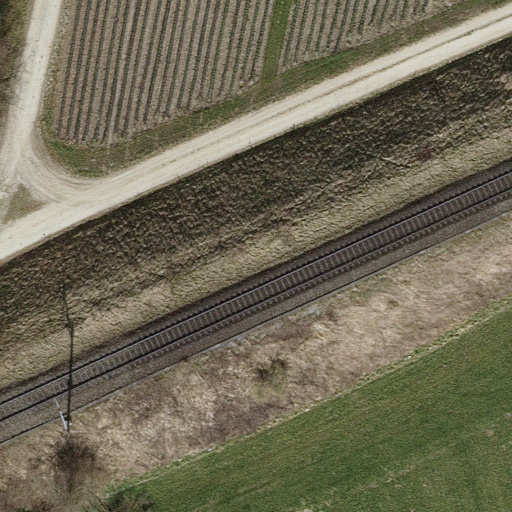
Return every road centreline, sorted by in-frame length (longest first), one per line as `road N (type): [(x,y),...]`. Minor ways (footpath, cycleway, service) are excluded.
road 1 (track): [(0,246),(511,12)]
road 2 (track): [(53,0),(0,218)]
